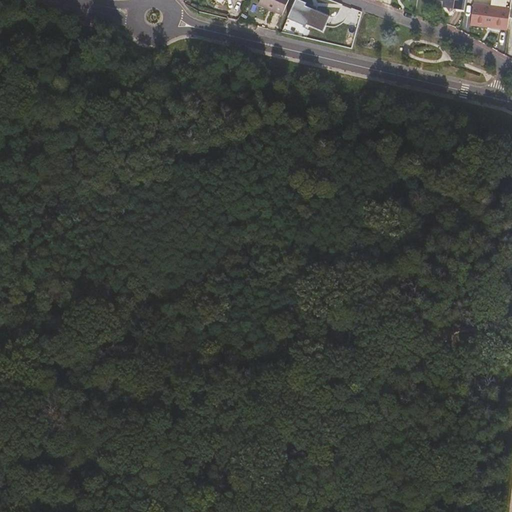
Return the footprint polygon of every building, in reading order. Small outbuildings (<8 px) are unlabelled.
[(260,0),(259,3),(282,14),(289,0),(260,0)] [(298,0),(296,0),(296,2),(317,12),(318,9),(298,0)] [(456,5),(466,7),(466,0),(445,0),(444,4),(448,4),(452,8),(456,5)] [(317,12),(296,2),(288,19),(306,27),(307,25),(323,32),(330,18),(317,12)] [(508,29),(510,7),(474,2),(472,25),(508,29)]
